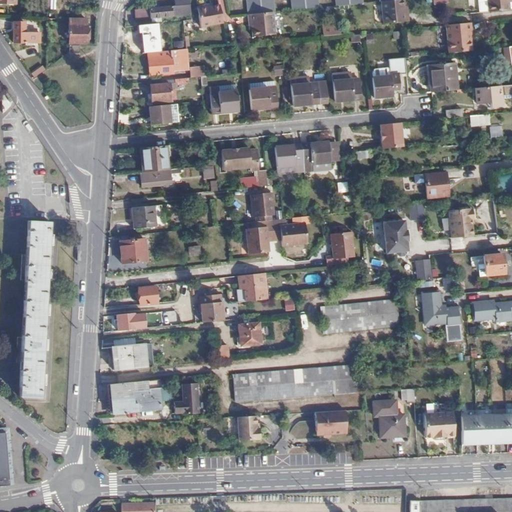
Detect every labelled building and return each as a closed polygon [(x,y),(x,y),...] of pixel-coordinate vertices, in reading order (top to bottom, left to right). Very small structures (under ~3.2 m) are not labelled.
[(191,14),(189,0),(174,0),(176,5),(134,9),(135,19),(191,14)] [(245,0),(247,14),(273,12),(272,0),(245,0)] [(291,0),(292,10),(317,7),(316,0),(291,0)] [(393,0),(382,1),(384,24),(408,22),(408,14),(404,14),(404,6),(403,0),(393,0)] [(486,0),(488,11),(509,10),(508,3),(508,0),(486,0)] [(221,17),(220,6),(213,6),(198,8),(199,19),(221,17)] [(273,12),(247,14),(248,22),(251,22),(252,30),(252,36),(275,34),(273,12)] [(85,42),(86,19),(69,19),(69,42),(85,42)] [(13,31),(13,43),(38,44),(38,33),(24,33),(23,22),(7,22),(7,31),(13,31)] [(471,30),(470,22),(460,23),(445,24),(448,52),(472,50),(471,39),(469,39),(469,30),(471,30)] [(322,36),(339,35),(338,27),(321,29),(322,36)] [(511,45),(502,46),(504,65),(511,63),(511,45)] [(80,55),(80,47),(70,46),(70,54),(80,55)] [(174,50),(147,52),(149,75),(173,73),(172,56),(175,56),(174,50)] [(186,63),(187,77),(201,76),(202,76),(201,62),(186,63)] [(432,83),(433,91),(457,89),(455,62),(432,64),(433,83),(432,83)] [(373,79),(372,80),(374,99),(394,98),(393,90),(400,89),(398,71),(390,71),(389,70),(375,71),(373,74),(373,79)] [(350,82),(349,76),(331,78),(333,103),(361,101),(359,81),(350,82)] [(182,78),(147,81),(148,102),(168,100),(167,98),(172,98),(171,83),(182,82),(182,78)] [(306,86),(305,79),(288,81),(291,107),(317,105),(315,85),(306,86)] [(271,89),(270,82),(246,85),(246,91),(245,91),(247,112),(274,109),(272,88),(271,89)] [(232,93),(232,86),(216,88),(217,94),(215,94),(215,89),(206,90),(207,95),(208,115),(236,112),(234,92),(232,93)] [(502,100),(500,86),(476,88),(477,102),(502,100)] [(169,105),(149,107),(150,117),(169,115),(169,105)] [(448,118),(453,118),(460,117),(463,117),(462,109),(447,110),(448,118)] [(490,123),(490,114),(477,115),(477,123),(490,123)] [(381,149),(401,147),(398,123),(378,125),(381,149)] [(489,137),(501,136),(501,125),(489,125),(489,137)] [(327,139),(329,159),(337,158),(335,138),(327,139)] [(304,160),(305,161),(329,159),(327,139),(303,142),(304,160)] [(277,164),(305,161),(304,160),(303,142),(275,145),(277,164)] [(166,145),(140,148),(142,171),(163,169),(167,169),(166,145)] [(223,150),(224,164),(259,160),(258,149),(250,150),(250,148),(239,149),(240,150),(233,150),(233,149),(223,150)] [(252,171),(259,170),(260,170),(259,160),(224,164),(225,170),(251,168),(252,171)] [(142,171),(140,172),(142,186),(164,184),(163,169),(142,171)] [(241,179),(242,188),(263,186),(268,185),(266,170),(260,170),(259,170),(260,176),(241,179)] [(448,195),(445,173),(424,175),(426,197),(448,195)] [(337,193),(346,192),(346,182),(337,182),(337,193)] [(283,213),(285,213),(283,191),(262,193),(264,215),(267,214),(283,213)] [(423,204),(408,204),(409,218),(424,217),(423,204)] [(154,205),(132,208),(134,227),(156,225),(154,205)] [(450,211),(452,238),(474,236),(473,228),(472,220),(474,220),(474,210),(472,210),(471,209),(450,211)] [(287,225),(287,219),(286,219),(283,219),(274,220),(276,241),(283,241),(283,247),(308,245),(306,223),(287,225)] [(40,398),(49,221),(27,220),(18,397),(40,398)] [(268,221),(262,221),(262,227),(247,229),(249,254),(270,252),(270,242),(276,241),(274,220),(271,220),(268,221)] [(405,221),(384,224),(387,253),(396,252),(396,254),(399,256),(402,255),(404,253),(404,251),(408,251),(407,241),(408,241),(408,231),(406,231),(405,221)] [(329,256),(330,266),(350,264),(350,258),(356,257),(354,233),(332,235),(335,256),(329,256)] [(120,241),(122,263),(148,261),(146,239),(120,241)] [(503,273),(501,254),(483,255),(483,264),(478,265),(479,275),(503,273)] [(416,260),(417,280),(431,278),(430,259),(416,260)] [(265,273),(236,274),(236,301),(266,300),(265,273)] [(156,303),(154,286),(138,288),(139,305),(156,303)] [(438,310),(436,292),(423,293),(425,322),(444,321),(444,324),(459,323),(458,309),(438,310)] [(398,325),(395,298),(321,306),(323,332),(398,325)] [(222,299),(201,301),(203,322),(224,320),(222,299)] [(292,299),(283,300),(284,311),(294,309),(292,299)] [(511,318),(511,303),(489,306),(489,304),(473,305),(475,319),(494,318),(495,320),(511,318)] [(175,311),(161,311),(161,322),(176,321),(175,311)] [(116,315),(117,330),(134,329),(133,313),(116,315)] [(240,345),(259,343),(257,323),(238,324),(240,345)] [(113,368),(113,372),(131,370),(152,368),(150,343),(111,347),(113,368)] [(225,346),(217,346),(218,361),(227,360),(225,346)] [(355,391),(352,364),(232,374),(234,401),(355,391)] [(155,379),(109,383),(110,391),(111,406),(111,414),(137,412),(155,410),(154,401),(161,401),(160,389),(156,389),(155,379)] [(183,415),(197,414),(196,384),(181,385),(182,402),(173,402),(174,413),(182,413),(183,415)] [(414,388),(401,389),(401,399),(407,399),(407,403),(415,402),(414,388)] [(388,405),(388,401),(373,401),(373,416),(379,416),(379,437),(403,436),(403,415),(396,416),(396,405),(388,405)] [(344,410),(314,412),(315,435),(345,433),(344,410)] [(454,436),(453,412),(424,414),(426,438),(433,437),(434,440),(440,440),(442,437),(454,436)] [(511,415),(467,417),(467,444),(511,442),(511,415)] [(255,416),(236,417),(238,441),(259,439),(258,428),(256,429),(255,416)] [(0,486),(11,485),(6,431),(0,431),(0,486)] [(233,467),(248,467),(249,455),(233,454),(233,467)] [(499,511),(511,511),(511,498),(421,501),(420,511),(499,511)] [(420,511),(421,501),(410,501),(409,511),(420,511)] [(153,511),(154,503),(121,504),(121,511),(153,511)]
